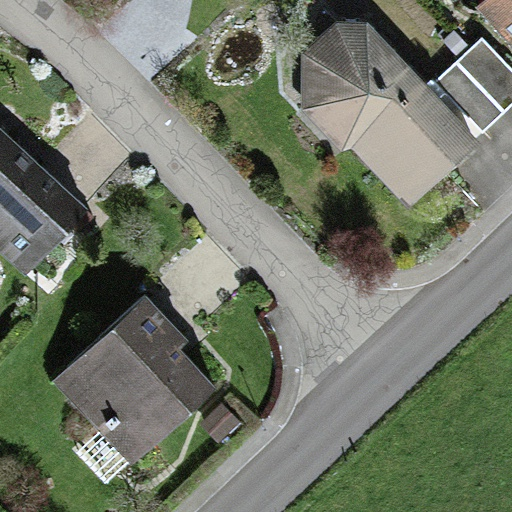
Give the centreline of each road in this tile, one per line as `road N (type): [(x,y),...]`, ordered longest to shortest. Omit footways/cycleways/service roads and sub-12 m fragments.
road 1 (residential): [(27,0),(378,362)]
road 2 (residential): [(231,511),(378,362)]
road 3 (residential): [(378,362),(511,240)]
